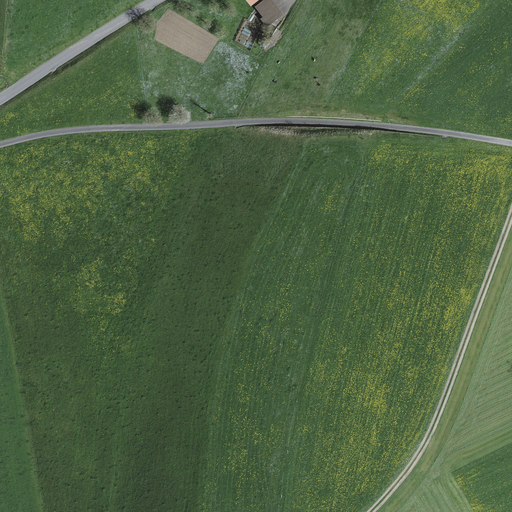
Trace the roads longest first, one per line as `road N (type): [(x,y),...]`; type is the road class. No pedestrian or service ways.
road 1 (track): [(0,148),(75,133),(295,122),(511,143)]
road 2 (track): [(511,213),(433,423),(412,464),(371,511)]
road 3 (unclassified): [(0,102),(159,0)]
